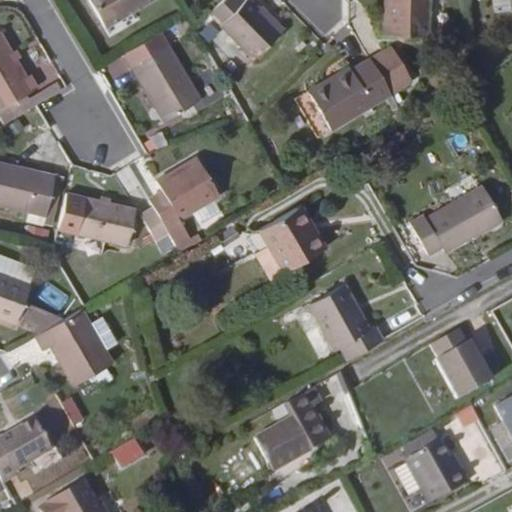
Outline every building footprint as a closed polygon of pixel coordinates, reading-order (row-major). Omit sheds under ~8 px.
[(90,0),(103,19),(134,0),(90,0)] [(256,0),(213,0),(209,4),(253,50),(284,20),(268,5),(265,8),(257,1),(256,0)] [(383,0),(384,23),(428,22),(427,0),(383,0)] [(25,89),(32,85),(0,30),(0,110),(5,119),(33,102),(30,96),(25,89)] [(411,72),(389,36),(369,48),(391,84),(411,72)] [(163,114),(200,92),(167,39),(131,61),(163,114)] [(332,120),(391,84),(369,48),(351,59),(310,84),(332,120)] [(67,81),(63,75),(44,87),(48,93),(67,81)] [(36,100),(48,93),(44,87),(30,96),(33,102),(36,100)] [(162,181),(149,189),(154,197),(165,216),(218,184),(195,147),(157,170),(162,181)] [(12,167),(13,161),(0,158),(0,201),(46,212),(54,171),(37,167),(36,173),(12,167)] [(37,167),(13,161),(12,167),(36,173),(37,167)] [(52,213),(60,172),(54,171),(46,212),(52,213)] [(446,239),(503,205),(483,173),(426,207),(423,201),(410,209),(429,241),(442,234),(446,239)] [(303,196),(295,201),(284,181),(258,197),(269,216),(262,221),(271,236),(258,244),(274,271),(288,263),(328,239),(303,196)] [(129,236),(136,199),(84,189),(77,224),(129,236)] [(165,243),(178,236),(165,216),(154,197),(141,205),(165,243)] [(34,278),(0,265),(0,310),(19,318),(34,278)] [(370,310),(366,313),(339,268),(306,287),(333,333),(339,329),(347,342),(379,324),(370,310)] [(108,342),(92,316),(84,302),(42,328),(50,340),(54,338),(77,377),(115,354),(108,342)] [(116,336),(119,331),(105,308),(92,316),(108,342),(116,336)] [(457,316),(429,333),(437,346),(434,347),(456,386),(491,366),(468,327),(465,329),(457,316)] [(312,396),(321,391),(312,377),(285,393),(293,405),(256,427),(275,459),(330,427),(312,396)] [(511,381),(493,393),(511,425),(511,381)] [(473,408),(467,394),(451,403),(458,415),(473,408)] [(0,432),(0,463),(11,482),(24,474),(22,469),(59,448),(36,411),(23,419),(0,432)] [(19,412),(0,422),(0,432),(23,419),(19,412)] [(136,431),(112,445),(121,460),(144,446),(136,431)] [(456,468),(449,457),(440,441),(405,459),(430,502),(468,481),(459,466),(456,468)] [(459,466),(453,455),(449,457),(456,468),(459,466)] [(107,511),(100,499),(90,480),(40,508),(41,511),(107,511)] [(115,511),(106,495),(100,499),(107,511),(115,511)]
